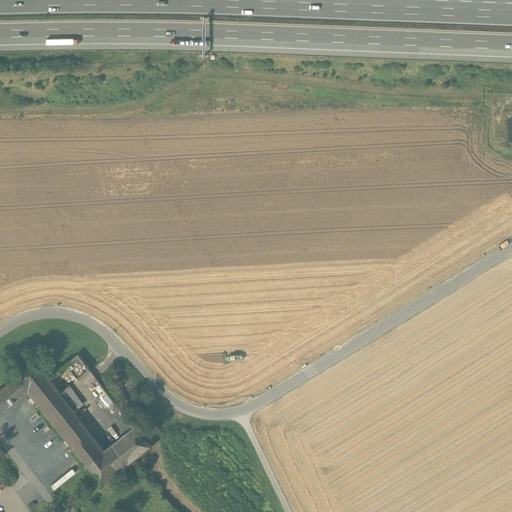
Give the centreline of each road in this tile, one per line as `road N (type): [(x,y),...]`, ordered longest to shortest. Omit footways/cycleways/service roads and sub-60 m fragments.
road 1 (motorway): [(0,35),(511,45)]
road 2 (motorway): [(399,9),(79,3)]
